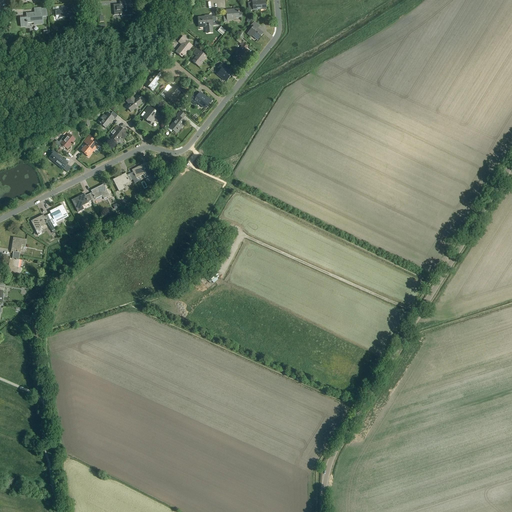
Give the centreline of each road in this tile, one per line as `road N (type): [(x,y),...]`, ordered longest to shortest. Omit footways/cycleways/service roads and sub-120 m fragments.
road 1 (tertiary): [(511,164),(332,456),(324,511)]
road 2 (track): [(216,222),(412,311)]
road 3 (unclassified): [(223,102),(276,37),(276,0)]
